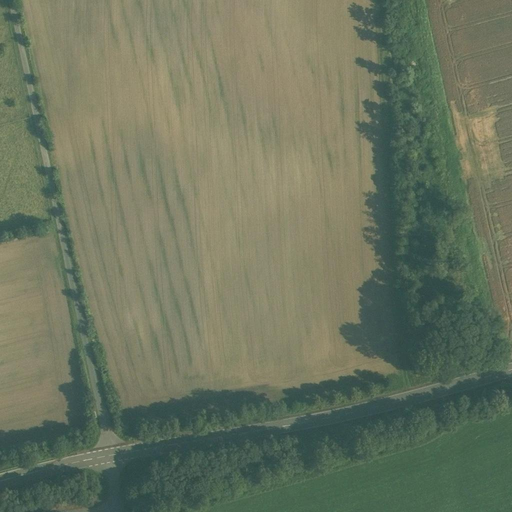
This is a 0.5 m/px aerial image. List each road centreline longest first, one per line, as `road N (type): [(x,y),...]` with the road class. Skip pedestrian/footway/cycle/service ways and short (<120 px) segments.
road 1 (unclassified): [(109,454),(10,0)]
road 2 (secondary): [(109,454),(317,419),(511,369)]
